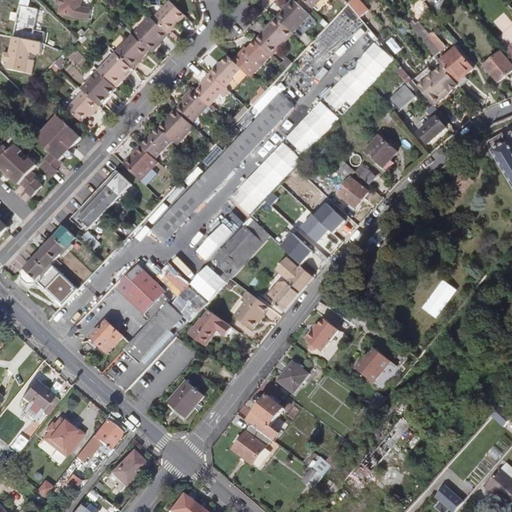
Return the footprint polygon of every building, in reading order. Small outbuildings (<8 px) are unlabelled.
[(62,6),(61,14),(89,20),(92,9),(82,7),(83,0),(57,0),(57,6),(62,6)] [(305,0),(314,8),(322,0),(305,0)] [(352,0),(349,3),(362,17),(371,9),(363,0),(352,0)] [(171,1),(154,18),(169,33),(186,15),(171,1)] [(281,18),(296,32),(313,15),(299,2),(289,13),(287,11),(281,18)] [(45,31),(42,31),(35,30),(39,9),(20,5),(7,69),(33,74),(35,61),(30,60),(31,53),(41,55),(45,31)] [(35,30),(42,31),(46,10),(39,9),(35,30)] [(154,18),(137,36),(150,49),(152,51),(169,33),(154,18)] [(273,56),(296,32),(281,18),(258,41),(273,56)] [(418,26),(413,30),(436,57),(442,52),(428,37),(418,26)] [(375,34),(384,45),(392,39),(383,28),(375,34)] [(434,32),(428,37),(442,52),(447,48),(434,32)] [(137,36),(119,55),(132,67),(142,57),(150,49),(137,36)] [(252,78),(273,56),(258,41),(258,40),(249,50),(245,54),(243,51),(233,61),(243,70),(252,78)] [(345,115),(396,59),(376,41),(325,98),(345,115)] [(458,83),(467,76),(476,69),(458,47),(440,62),(444,67),(458,83)] [(511,63),(502,52),(486,66),(500,83),(511,72),(511,63)] [(119,55),(101,73),(117,88),(124,80),(122,78),(132,67),(119,55)] [(132,67),(134,70),(144,60),(142,57),(132,67)] [(233,61),(230,57),(218,69),(216,67),(210,73),(227,90),(233,84),(231,83),(243,70),(233,61)] [(419,87),(444,67),(440,62),(439,61),(415,82),(419,87)] [(393,109),(398,115),(423,92),(419,87),(415,82),(400,64),(395,68),(397,70),(396,70),(407,85),(392,99),(388,103),(393,109)] [(124,80),(134,70),(132,67),(122,78),(124,80)] [(423,92),(436,107),(445,99),(445,93),(449,93),(450,95),(461,86),(458,83),(444,67),(419,87),(423,92)] [(84,91),(100,106),(109,96),(117,88),(101,73),(84,91)] [(227,90),(210,73),(205,79),(206,81),(195,93),(210,108),(210,109),(228,91),(227,90)] [(461,86),(462,87),(470,81),(467,76),(458,83),(461,86)] [(262,97),(267,92),(262,88),(258,93),(260,94),(262,97)] [(193,92),(191,90),(182,99),(184,101),(193,92)] [(68,108),(80,121),(89,112),(92,114),(100,106),(84,91),(68,108)] [(210,108),(195,93),(193,92),(184,101),(175,110),(192,127),(210,108)] [(255,105),(262,97),(260,94),(252,102),(255,105)] [(100,106),(102,108),(111,98),(109,96),(100,106)] [(282,96),(154,231),(166,243),(295,109),(282,96)] [(173,102),(168,96),(165,100),(170,105),(173,102)] [(323,100),(288,137),(307,155),(342,118),(323,100)] [(389,124),(398,115),(393,109),(384,118),(389,124)] [(178,148),(195,130),(192,127),(175,110),(158,128),(174,144),(178,148)] [(447,128),(451,125),(442,114),(420,133),(431,145),(449,129),(447,128)] [(51,123),(37,138),(53,153),(46,159),(49,161),(42,168),(52,178),(59,171),(57,170),(63,163),(61,162),(66,157),(67,158),(69,159),(71,159),(72,158),(73,155),(72,154),(70,152),(83,139),(61,118),(54,125),(51,123)] [(158,128),(141,146),(157,162),(168,150),(174,144),(158,128)] [(494,152),(511,182),(511,134),(499,140),(503,147),(494,152)] [(380,136),(367,152),(385,168),(399,153),(380,136)] [(0,145),(0,167),(4,172),(3,173),(11,181),(12,179),(19,186),(20,184),(27,190),(25,192),(32,199),(43,187),(36,180),(38,178),(31,173),(38,166),(31,160),(28,164),(20,156),(23,152),(16,145),(10,152),(4,146),(2,148),(0,145)] [(124,164),(142,182),(159,164),(157,162),(141,146),(124,164)] [(159,164),(161,166),(172,155),(168,150),(157,162),(159,164)] [(344,160),(337,168),(350,182),(340,195),(357,208),(370,192),(351,178),(357,172),(344,160)] [(364,164),(357,172),(371,185),(378,177),(364,164)] [(107,191),(122,175),(118,171),(103,187),(107,191)] [(94,203),(80,218),(91,229),(133,186),(122,175),(107,191),(103,187),(90,200),(94,203)] [(76,214),(80,218),(94,203),(90,200),(76,214)] [(206,234),(222,248),(251,217),(251,216),(255,211),(251,207),(246,212),(237,202),(206,234)] [(304,228),(319,243),(331,230),(315,215),(304,228)] [(253,218),(223,250),(215,258),(229,271),(222,278),(228,283),(233,278),(272,236),(253,218)] [(0,238),(9,228),(0,219),(0,238)] [(66,228),(23,273),(23,278),(29,284),(35,284),(43,275),(46,278),(56,267),(53,264),(64,253),(67,256),(77,244),(75,242),(78,239),(66,228)] [(303,265),(315,252),(295,234),(283,247),(303,265)] [(274,303),(286,313),(315,279),(302,267),(300,269),(289,258),(277,271),(289,281),(287,283),(281,284),(271,295),(277,301),(274,303)] [(80,289),(56,267),(46,278),(41,283),(64,306),(80,289)] [(140,267),(119,288),(146,314),(166,292),(140,267)] [(445,279),(424,307),(438,318),(459,289),(445,279)] [(235,281),(230,287),(233,290),(238,285),(235,281)] [(256,296),(252,292),(246,299),(249,302),(238,316),(255,330),(272,308),(256,296)] [(169,304),(128,347),(143,361),(184,318),(169,304)] [(231,324),(213,310),(206,319),(205,319),(199,327),(198,326),(192,334),(209,347),(218,335),(219,335),(221,335),(224,332),(231,324)] [(311,330),(305,341),(310,345),(309,347),(309,351),(312,352),(315,351),(317,349),(322,352),(337,329),(321,319),(313,331),(311,330)] [(108,322),(92,338),(109,353),(124,337),(108,322)] [(229,336),(235,327),(231,324),(224,332),(229,336)] [(358,366),(358,370),(375,383),(392,362),(376,348),(364,362),(361,362),(358,366)] [(295,363),(279,382),(296,395),(310,375),(295,363)] [(49,417),(62,401),(35,381),(22,398),(29,403),(22,411),(36,421),(43,412),(49,417)] [(188,382),(170,403),(188,418),(206,397),(188,382)] [(269,396),(248,421),(253,426),(273,440),(276,442),(281,435),(272,427),(286,410),(269,396)] [(313,491),(311,495),(326,506),(357,470),(368,479),(422,415),(402,399),(341,472),(338,470),(344,463),(339,459),(324,478),(313,491)] [(356,426),(362,432),(380,409),(373,405),(356,426)] [(505,428),(511,419),(511,414),(503,407),(493,418),(505,428)] [(109,416),(108,417),(106,420),(107,421),(88,445),(87,444),(77,457),(82,462),(84,459),(85,461),(87,457),(90,459),(98,448),(107,455),(107,454),(125,431),(125,430),(109,416)] [(70,439),(53,426),(48,433),(46,431),(40,439),(42,441),(37,448),(51,458),(52,456),(62,463),(78,443),(72,438),(70,439)] [(273,440),(253,426),(234,451),(254,465),(273,440)] [(342,443),(349,448),(352,444),(346,439),(342,443)] [(324,478),(339,459),(349,448),(342,443),(318,473),(324,478)] [(262,468),(273,451),(268,448),(257,465),(262,468)] [(134,451),(113,472),(126,486),(147,465),(134,451)] [(0,479),(0,480),(7,470),(13,464),(0,453),(0,479)] [(511,468),(508,465),(486,489),(492,494),(493,492),(509,507),(511,504),(511,468)] [(302,482),(308,486),(318,473),(313,469),(302,482)] [(308,486),(313,491),(324,478),(318,473),(308,486)] [(73,475),(66,483),(75,489),(81,482),(73,475)] [(44,496),(53,485),(46,480),(37,491),(44,496)] [(452,511),(456,511),(465,502),(446,486),(436,497),(452,511)] [(204,511),(182,495),(168,511),(204,511)] [(72,511),(90,511),(79,503),(72,511)]
